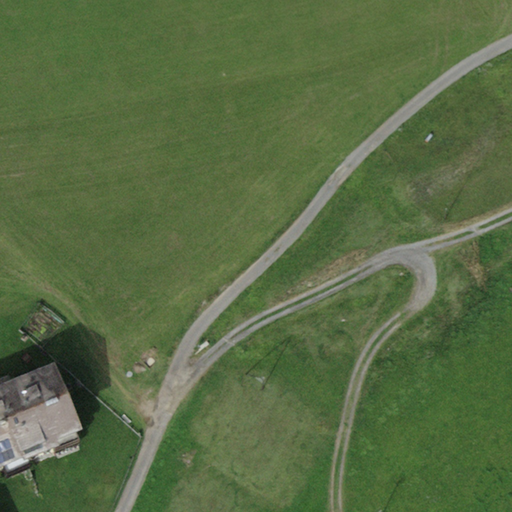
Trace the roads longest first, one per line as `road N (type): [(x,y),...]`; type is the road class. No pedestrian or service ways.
road 1 (track): [(166,397),(230,340),(413,249),(426,283),(373,344),(356,379),(339,511)]
road 2 (track): [(157,427),(197,328),(398,119),(511,42)]
